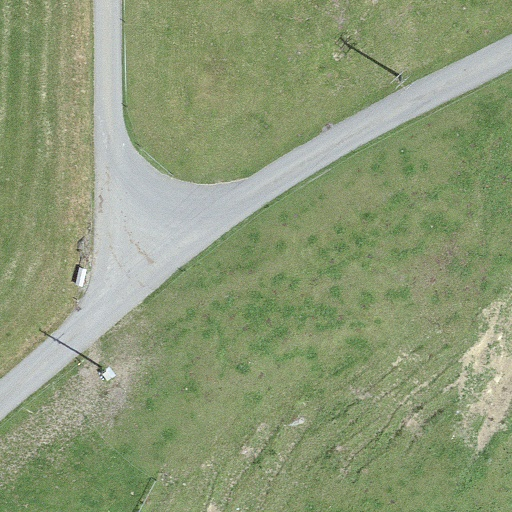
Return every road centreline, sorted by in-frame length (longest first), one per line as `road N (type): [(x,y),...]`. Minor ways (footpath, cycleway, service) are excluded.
road 1 (unclassified): [(511,56),(321,154),(163,256)]
road 2 (unclassified): [(110,0),(109,137),(138,230),(163,256)]
road 3 (unclassified): [(163,256),(0,406)]
